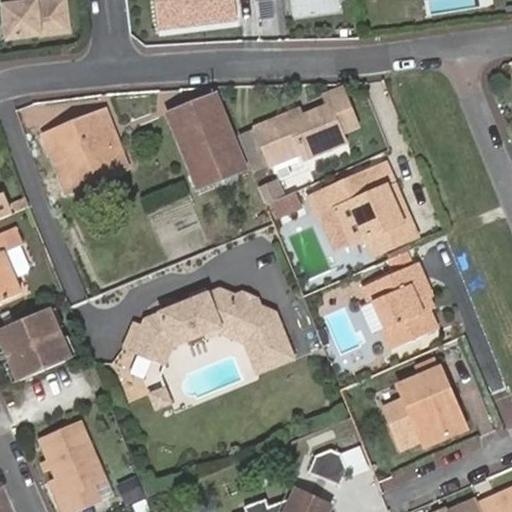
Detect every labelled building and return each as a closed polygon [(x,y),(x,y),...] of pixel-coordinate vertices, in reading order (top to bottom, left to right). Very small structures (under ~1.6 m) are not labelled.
[(2,0),(7,39),(70,31),(67,0),(43,3),(36,4),(35,0),(2,0)] [(156,0),(160,28),(239,19),(237,0),(156,0)] [(299,112),(257,129),(273,165),(302,152),(305,159),(345,142),(342,134),(359,127),(344,92),(326,100),(328,107),(302,118),(299,112)] [(168,115),(198,190),(220,181),(246,170),(216,95),(168,115)] [(104,111),(39,139),(45,156),(58,150),(74,189),(128,167),(104,111)] [(388,190),(395,187),(386,166),(312,198),(321,219),(338,211),(354,247),(366,242),(373,257),(416,239),(404,210),(398,212),(388,190)] [(404,210),(395,187),(388,190),(398,212),(404,210)] [(0,216),(4,215),(12,211),(3,190),(0,191),(0,216)] [(0,302),(25,293),(11,260),(8,251),(15,248),(27,243),(21,231),(19,225),(0,233),(0,302)] [(421,303),(429,299),(432,298),(418,264),(365,287),(372,304),(374,304),(385,330),(383,331),(390,350),(437,332),(430,313),(427,314),(421,303)] [(172,348),(201,335),(222,326),(251,339),(258,358),(270,353),(276,367),(296,360),(278,313),(264,307),(262,298),(245,290),(236,295),(222,287),(208,293),(190,300),(143,317),(139,327),(158,335),(147,361),(163,368),(172,348)] [(188,295),(190,300),(208,293),(205,288),(188,295)] [(435,311),(429,299),(421,303),(427,314),(430,313),(435,311)] [(374,304),(372,304),(362,309),(374,335),(383,331),(385,330),(374,304)] [(48,307),(0,327),(0,331),(22,380),(71,359),(48,307)] [(120,350),(147,361),(158,335),(139,327),(132,324),(120,350)] [(328,325),(317,329),(317,330),(322,343),(323,345),(324,346),(325,346),(332,343),(333,337),(328,325)] [(222,326),(201,335),(205,343),(222,337),(244,347),(257,375),(276,367),(270,353),(258,358),(251,339),(222,326)] [(445,392),(451,391),(442,368),(400,386),(405,398),(425,445),(461,429),(445,392)] [(158,409),(173,402),(165,386),(151,392),(158,409)] [(466,427),(451,391),(445,392),(461,429),(466,427)] [(422,439),(405,398),(385,406),(402,448),(422,439)] [(94,486),(108,480),(83,423),(41,441),(49,460),(43,462),(47,472),(54,469),(58,478),(67,498),(59,501),(63,511),(72,511),(101,500),(94,486)] [(310,474),(343,490),(351,473),(346,459),(332,451),(318,457),(310,474)] [(67,498),(58,478),(51,481),(59,501),(67,498)] [(114,495),(108,480),(94,486),(101,500),(114,495)] [(481,511),(511,511),(511,487),(478,503),(481,511)] [(299,491),(296,497),(323,511),(326,507),(299,491)] [(325,511),(323,511),(296,497),(269,507),(267,499),(244,508),(246,511),(325,511)] [(481,511),(478,503),(475,498),(443,511),(481,511)]
